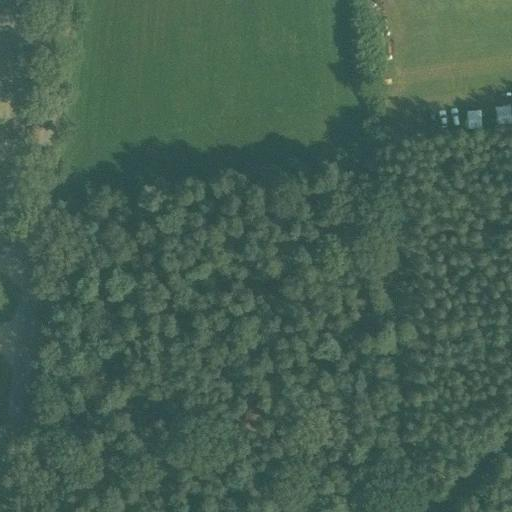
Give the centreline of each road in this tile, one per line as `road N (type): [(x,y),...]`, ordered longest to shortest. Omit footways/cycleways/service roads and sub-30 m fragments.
road 1 (unclassified): [(29,511),(72,0)]
road 2 (track): [(256,511),(272,504),(340,509),(406,498),(511,425)]
